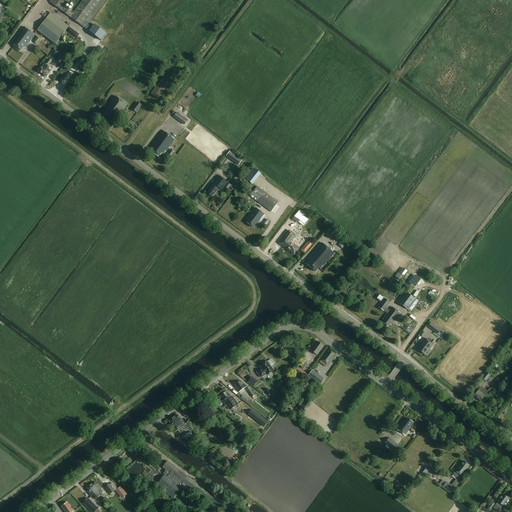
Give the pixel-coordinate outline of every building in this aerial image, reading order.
[(50,0),(49,2),(101,40),(106,33),(95,24),(92,27),(88,24),(105,0),(82,0),(72,14),(64,8),(69,0),(50,0)] [(46,18),(37,30),(55,44),(65,32),(46,18)] [(12,43),(21,50),(24,46),(26,46),(34,35),(24,27),(12,43)] [(55,61),(60,65),(65,59),(60,54),(55,61)] [(42,73),(47,77),(49,73),(52,69),(48,66),(52,61),(49,59),(42,67),(39,71),(42,74),(42,73)] [(175,61),(151,93),(158,99),(182,67),(175,61)] [(119,115),(120,114),(124,108),(127,105),(115,96),(101,114),(112,122),(115,117),(116,118),(119,115)] [(137,102),(131,109),(136,113),(142,106),(137,102)] [(186,117),(188,113),(177,107),(175,111),(186,117)] [(174,117),(184,125),(188,120),(177,112),(174,117)] [(174,139),(163,131),(151,147),(153,149),(152,152),(159,157),(162,153),(162,154),(165,151),(166,151),(174,139)] [(243,159),(233,152),(229,158),(239,165),(243,159)] [(261,177),(258,175),(257,176),(255,174),(250,180),(252,182),(249,185),(251,188),(261,177)] [(214,184),(209,190),(210,190),(207,194),(208,194),(208,195),(209,196),(210,196),(211,197),(214,193),(214,194),(219,188),(221,189),(223,187),(227,182),(220,177),(214,184)] [(250,196),(271,212),(278,202),(257,186),(250,196)] [(265,216),(255,208),(247,219),(248,220),(246,222),(253,227),(256,223),(257,224),(259,221),(261,222),(265,216)] [(308,220),(299,212),(295,216),(304,224),(308,220)] [(289,230),(282,240),(285,242),(282,246),(286,248),(286,249),(290,253),(291,252),(294,255),(299,248),(290,242),(296,235),(289,230)] [(341,242),(344,238),(342,237),(339,234),(340,234),(336,231),(335,232),(334,231),(334,232),(333,231),(331,233),(341,242)] [(338,245),(342,248),(348,241),(344,238),(341,242),(338,245)] [(310,240),(301,250),(305,254),(314,243),(310,240)] [(307,264),(316,271),(319,268),(320,268),(323,264),(324,265),(334,253),(322,243),(307,260),(309,262),(307,264)] [(404,290),(396,301),(408,310),(416,299),(404,290)] [(378,307),(384,311),(386,308),(390,303),(388,301),(388,300),(387,300),(385,298),(378,307)] [(387,314),(383,319),(384,320),(382,322),(388,327),(390,324),(391,325),(394,321),(395,319),(400,313),(392,307),(390,310),(386,308),(384,311),(387,314)] [(420,346),(418,350),(425,355),(429,349),(430,349),(433,344),(425,338),(420,346)] [(311,350),(317,355),(323,347),(322,346),(322,345),(317,342),(311,350)] [(327,353),(326,353),(321,359),(329,365),(334,358),(333,357),(335,354),(329,350),(327,353)] [(272,367),(271,367),(267,361),(260,366),(262,368),(257,372),(261,377),(266,374),(267,375),(274,370),(273,370),(274,369),(272,367)] [(298,367),(295,371),(304,378),(307,373),(298,367)] [(307,376),(319,385),(324,379),(312,369),(307,376)] [(486,372),(481,378),(485,381),(490,375),(486,372)] [(295,380),(299,383),(303,379),(298,375),(295,380)] [(238,389),(237,390),(239,392),(246,387),(245,384),(244,385),(240,381),(235,385),(238,389)] [(494,387),(498,391),(499,391),(500,389),(503,385),(498,381),(494,387)] [(482,387),(480,389),(480,388),(474,396),(480,401),(485,395),(488,391),(482,387)] [(247,390),(254,399),(256,397),(249,388),(247,390)] [(227,391),(220,396),(230,410),(238,404),(233,397),(231,398),(227,391)] [(250,405),(252,402),(243,395),(241,398),(250,405)] [(178,414),(169,421),(176,431),(178,430),(183,437),(193,430),(188,422),(185,424),(178,414)] [(404,422),(403,421),(397,429),(405,435),(411,427),(410,427),(413,422),(407,418),(404,422)] [(383,437),(387,429),(382,426),(378,433),(383,437)] [(398,444),(389,437),(385,442),(391,447),(389,450),(391,451),(393,449),(394,449),(398,444)] [(218,510),(219,510),(222,506),(223,504),(204,490),(192,480),(167,461),(163,467),(170,473),(167,476),(166,475),(158,485),(173,497),(183,483),(192,490),(199,496),(200,496),(218,510)] [(454,470),(462,476),(467,469),(466,469),(469,465),(464,461),(461,464),(460,463),(457,468),(456,468),(454,470)] [(426,466),(422,472),(426,475),(430,469),(426,466)] [(439,485),(442,487),(450,493),(454,487),(446,481),(446,482),(442,480),(439,485)] [(91,485),(100,497),(103,495),(102,494),(105,492),(102,488),(98,483),(96,484),(95,482),(91,485)] [(110,483),(105,487),(110,494),(115,490),(111,484),(110,483)] [(91,496),(94,494),(98,499),(100,497),(91,485),(87,488),(89,490),(87,491),(91,496)] [(498,501),(498,502),(496,505),(501,508),(503,505),(503,506),(509,499),(503,494),(498,501)] [(88,498),(83,503),(92,511),(94,511),(98,509),(88,498)] [(71,511),(74,511),(67,502),(62,506),(65,511),(71,511)]
